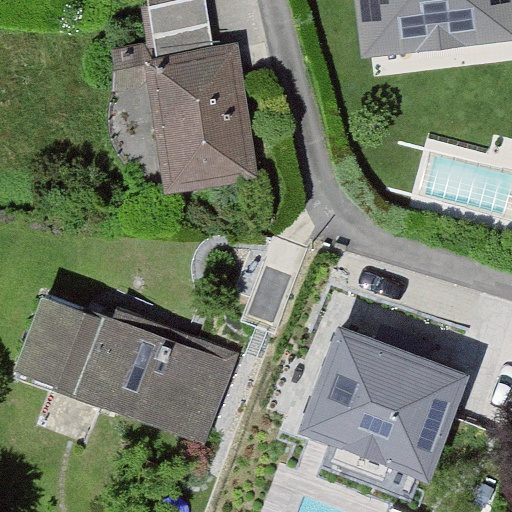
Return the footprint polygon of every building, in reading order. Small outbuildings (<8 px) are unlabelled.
[(134,0),(140,44),(203,38),(199,0),(134,0)] [(500,0),(363,0),(368,45),(503,31),(500,0)] [(233,64),(156,79),(180,203),(257,189),(233,64)] [(286,268),(268,262),(250,313),(268,319),(286,268)] [(222,356),(53,301),(28,376),(198,432),(222,356)] [(467,373),(338,325),(298,427),(432,478),(467,373)]
